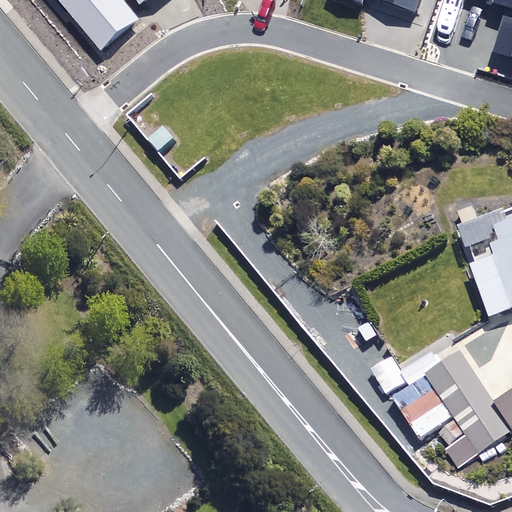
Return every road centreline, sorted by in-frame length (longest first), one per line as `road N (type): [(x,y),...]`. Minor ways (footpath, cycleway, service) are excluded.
road 1 (tertiary): [(69,133),(381,511)]
road 2 (residential): [(511,104),(265,28),(234,28),(161,54),(69,133)]
